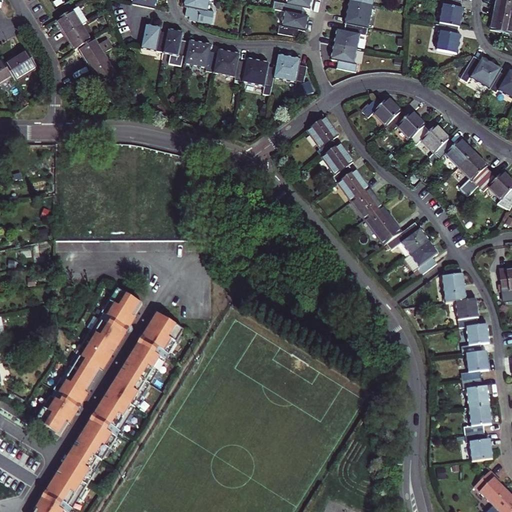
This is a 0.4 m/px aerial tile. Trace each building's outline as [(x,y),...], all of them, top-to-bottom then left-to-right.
[(134,0),(134,5),(156,9),(158,0),(134,0)] [(187,0),(186,7),(188,8),(186,16),(191,17),(190,21),(214,25),(216,13),(209,12),(211,0),(187,0)] [(289,0),(289,5),(276,3),(274,10),(287,12),(303,15),(304,9),(311,10),(312,0),(289,0)] [(461,9),(462,1),(455,0),(442,0),(442,5),(444,5),(440,24),(459,27),(461,28),(465,10),(461,9)] [(511,0),(496,0),(495,8),(511,11),(511,0)] [(351,2),(347,25),(366,28),(369,29),(373,7),(351,2)] [(79,8),(57,22),(66,37),(82,27),(88,23),(79,8)] [(511,11),(495,8),(490,30),(511,34),(511,11)] [(303,15),(287,12),(284,27),(281,27),(279,34),(298,38),(300,31),(307,32),(310,17),(303,15)] [(457,36),(459,27),(440,24),(439,32),(442,33),(438,51),(458,55),(462,37),(457,36)] [(339,30),(336,46),(358,50),(361,35),(365,36),(366,28),(347,25),(346,32),(339,30)] [(164,53),(168,34),(162,32),(162,29),(146,26),(142,48),(164,53)] [(91,42),(82,27),(66,37),(76,52),(78,50),(91,42)] [(168,30),(168,34),(164,53),(172,54),(170,64),(184,67),(185,64),(186,61),(189,42),(182,41),(183,33),(168,30)] [(78,50),(88,65),(104,55),(113,50),(107,40),(98,45),(95,40),(91,42),(78,50)] [(207,72),(214,73),(218,55),(210,53),(212,47),(189,42),(186,61),(185,64),(207,69),(207,72)] [(358,50),(336,46),(333,60),(340,62),(338,69),(357,73),(358,65),(355,65),(358,50)] [(218,55),(214,73),(237,77),(236,81),(243,82),(247,63),(240,62),(241,55),(219,51),(218,55)] [(28,53),(6,66),(13,77),(15,82),(37,68),(28,53)] [(104,55),(88,65),(101,86),(117,76),(104,55)] [(302,61),(279,57),(276,69),(275,79),(297,83),(297,85),(304,87),(308,68),(301,66),(302,61)] [(472,78),(491,89),(500,73),(502,70),(483,58),(481,62),(475,57),(462,80),(469,84),(472,78)] [(270,64),(248,60),(247,63),(243,82),(273,88),(275,79),(276,69),(269,68),(270,64)] [(3,61),(0,63),(0,84),(13,77),(6,66),(3,61)] [(499,90),(511,98),(511,71),(507,77),(500,73),(491,89),(497,93),(499,90)] [(374,113),(388,127),(402,114),(403,113),(389,98),(383,105),(378,99),(364,113),(369,118),(374,113)] [(407,118),(402,114),(388,127),(393,132),(398,126),(412,141),(425,128),(427,126),(413,112),(407,118)] [(319,152),(323,158),(339,146),(335,140),(340,136),(327,118),(309,131),(322,149),(319,152)] [(422,140),(436,154),(450,140),(451,140),(437,126),(430,132),(425,128),(412,141),(416,145),(422,140)] [(460,168),(475,153),(461,140),(455,146),(450,140),(436,154),(441,160),(447,154),(460,168)] [(355,163),(341,144),(339,146),(323,158),(337,176),(334,178),(339,184),(355,172),(350,166),(355,163)] [(488,167),(475,153),(460,168),(479,187),(492,173),(487,168),(488,167)] [(371,189),(357,170),(355,172),(339,184),(352,202),(371,189)] [(498,179),(492,173),(479,187),(484,192),(489,188),(503,201),(511,192),(511,180),(504,173),(498,179)] [(384,207),(371,189),(352,202),(366,220),(384,207)] [(403,233),(384,207),(366,220),(385,246),(395,239),(403,233)] [(403,233),(395,239),(400,245),(404,243),(413,255),(429,242),(416,223),(403,233)] [(438,255),(429,242),(413,255),(407,259),(415,272),(418,270),(422,276),(437,265),(433,259),(438,255)] [(511,268),(500,270),(503,293),(511,291),(511,268)] [(443,278),(446,303),(457,302),(466,300),(465,294),(466,294),(464,275),(443,278)] [(70,369),(94,384),(142,305),(119,290),(116,295),(114,294),(110,301),(112,302),(94,331),(91,330),(87,336),(90,338),(78,356),(76,354),(73,360),(75,361),(70,369)] [(479,319),(477,299),(466,300),(457,302),(460,328),(467,328),(479,326),(478,319),(479,319)] [(184,331),(160,316),(127,370),(151,385),(155,378),(158,379),(161,374),(158,372),(177,342),(180,344),(183,338),(181,337),(184,331)] [(479,326),(467,328),(470,347),(463,348),(464,356),(468,355),(483,353),(482,345),(490,344),(488,325),(479,326)] [(462,375),(463,383),(482,380),(481,372),(490,371),(488,353),(483,353),(468,355),(470,374),(462,375)] [(37,421),(61,436),(94,384),(70,369),(67,374),(64,372),(60,378),(63,380),(45,409),(42,407),(38,414),(41,416),(37,421)] [(151,385),(127,370),(79,448),(102,462),(105,457),(108,459),(113,451),(110,450),(129,420),(132,421),(135,417),(132,415),(142,398),(146,400),(148,395),(146,393),(151,385)] [(483,388),(482,380),(463,383),(464,390),(467,390),(469,410),(490,407),(487,387),(483,388)] [(490,407),(469,410),(472,428),(465,429),(466,436),(485,434),(484,427),(492,426),(490,407)] [(470,444),(473,463),(493,460),(491,441),(486,442),(485,434),(466,436),(467,444),(470,444)] [(102,462),(79,448),(39,511),(71,511),(81,496),(84,498),(87,493),(84,492),(96,472),(99,474),(102,469),(99,468),(102,462)] [(494,507),(508,492),(498,482),(499,481),(491,472),(475,488),(494,507)] [(511,511),(511,495),(508,492),(494,507),(499,511),(511,511)]
